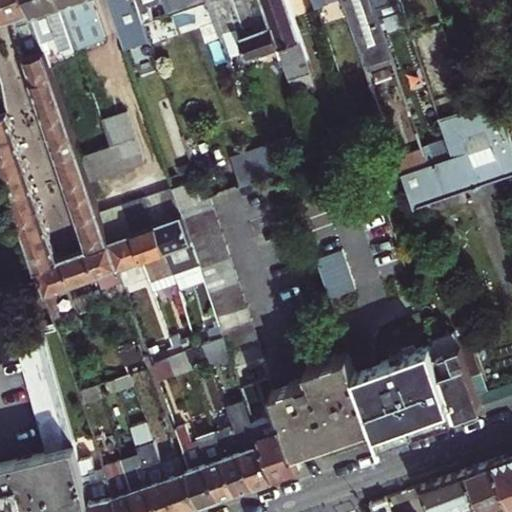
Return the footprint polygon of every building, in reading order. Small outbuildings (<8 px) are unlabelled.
[(0,0),(0,8),(5,22),(15,19),(8,0),(0,0)] [(30,0),(8,0),(15,19),(28,57),(47,51),(39,27),(30,0)] [(64,0),(30,0),(39,27),(56,21),(65,44),(77,39),(64,0)] [(64,0),(77,39),(82,51),(110,41),(95,0),(64,0)] [(146,24),(137,0),(109,0),(128,52),(152,43),(146,24)] [(137,0),(146,24),(152,23),(144,0),(137,0)] [(163,0),(169,17),(209,3),(207,0),(163,0)] [(264,0),(273,26),(251,35),(249,29),(242,31),(254,64),(259,62),(257,57),(282,49),(293,80),(314,72),(289,0),(264,0)] [(315,0),(319,9),(329,6),(327,0),(315,0)] [(345,0),(388,126),(413,117),(373,0),(345,0)] [(242,31),(249,29),(242,6),(234,9),(242,31)] [(448,25),(426,28),(430,61),(452,59),(448,25)] [(47,51),(28,57),(34,76),(30,77),(32,84),(35,83),(56,76),(47,51)] [(56,76),(35,83),(41,99),(36,100),(38,105),(43,104),(63,97),(56,76)] [(63,97),(43,104),(47,118),(43,120),(44,125),(49,123),(70,116),(63,97)] [(511,174),(511,142),(501,110),(499,101),(473,110),(496,180),(511,174)] [(496,180),(473,110),(442,120),(454,157),(429,166),(405,175),(416,208),(496,180)] [(130,111),(105,120),(113,145),(126,141),(138,137),(130,111)] [(17,129),(11,112),(0,115),(0,140),(19,134),(23,132),(22,127),(17,129)] [(70,116),(49,123),(55,140),(51,142),(53,147),(57,146),(77,139),(70,116)] [(25,152),(19,134),(0,140),(0,149),(5,163),(27,156),(31,154),(30,150),(25,152)] [(147,162),(139,136),(138,137),(126,141),(135,166),(147,162)] [(77,139),(57,146),(62,160),(57,162),(58,167),(64,165),(84,158),(83,155),(77,139)] [(289,168),(280,140),(233,156),(243,184),(289,168)] [(126,141),(113,145),(122,170),(135,166),(126,141)] [(113,145),(100,149),(109,175),(122,170),(113,145)] [(56,168),(58,167),(57,162),(62,160),(57,146),(53,147),(50,148),(56,168)] [(109,175),(100,149),(83,155),(84,158),(91,180),(92,181),(109,175)] [(37,175),(40,173),(33,154),(31,154),(27,156),(32,171),(35,170),(37,175)] [(32,171),(27,156),(5,163),(12,183),(33,176),(37,175),(35,170),(32,171)] [(84,158),(64,165),(69,181),(64,183),(66,188),(72,186),(91,180),(84,158)] [(37,175),(33,176),(39,193),(44,192),(46,191),(40,173),(37,175)] [(39,193),(33,176),(12,183),(19,205),(40,198),(45,196),(44,192),(39,193)] [(198,178),(161,190),(170,218),(184,213),(181,206),(205,197),(198,178)] [(91,180),(72,186),(77,203),(72,204),(73,209),(79,207),(98,201),(92,181),(91,180)] [(69,205),(72,204),(77,203),(72,186),(66,188),(64,189),(69,205)] [(170,218),(161,190),(149,195),(159,222),(170,218)] [(159,222),(149,195),(137,199),(147,227),(159,222)] [(205,197),(181,206),(184,213),(203,268),(226,335),(238,369),(262,361),(259,350),(263,349),(210,196),(205,197)] [(46,214),(40,198),(19,205),(26,226),(48,218),(52,217),(50,212),(46,214)] [(137,199),(132,201),(142,229),(147,227),(137,199)] [(80,230),(86,228),(105,221),(102,212),(98,201),(79,207),(84,222),(78,224),(80,230)] [(142,229),(132,201),(121,205),(132,233),(135,231),(142,229)] [(132,233),(121,205),(102,212),(105,221),(112,240),(132,233)] [(178,278),(203,268),(184,213),(170,218),(159,222),(178,278)] [(33,246),(55,239),(59,237),(57,233),(54,235),(48,218),(26,226),(33,246)] [(85,245),(87,250),(89,249),(112,240),(105,221),(86,228),(91,243),(85,245)] [(142,229),(135,231),(151,277),(156,291),(179,282),(178,278),(159,222),(147,227),(142,229)] [(86,228),(80,230),(76,231),(83,251),(87,250),(85,245),(91,243),(86,228)] [(151,277),(135,231),(132,233),(112,240),(124,276),(127,286),(151,277)] [(33,246),(40,267),(66,257),(65,254),(61,256),(55,239),(33,246)] [(98,276),(101,285),(124,276),(112,240),(89,249),(98,276)] [(83,251),(66,257),(75,285),(98,276),(89,249),(87,250),(83,251)] [(345,250),(320,258),(332,297),(359,289),(345,250)] [(40,267),(50,294),(75,285),(66,257),(40,267)] [(103,289),(80,297),(85,313),(108,304),(103,289)] [(59,304),(54,305),(58,318),(63,316),(59,304)] [(0,465),(0,511),(98,511),(87,463),(78,453),(47,334),(62,329),(60,323),(14,336),(46,454),(0,465)] [(433,346),(357,371),(375,424),(381,442),(457,416),(437,357),(433,346)] [(484,407),(463,347),(437,357),(457,416),(484,407)] [(282,414),(287,429),(295,451),(375,424),(357,371),(351,352),(309,367),(312,376),(273,389),(282,414)] [(173,357),(157,363),(162,377),(179,371),(173,357)] [(150,366),(135,372),(138,379),(153,373),(150,366)] [(240,437),(258,430),(256,423),(248,400),(229,407),(240,437)] [(261,438),(287,429),(282,414),(256,423),(258,430),(261,438)] [(302,470),(295,451),(287,429),(261,438),(276,480),(302,470)] [(276,480),(261,438),(258,430),(240,437),(257,487),(276,480)] [(257,487),(240,437),(223,443),(229,462),(240,494),(257,487)] [(212,468),(210,461),(208,457),(206,450),(198,453),(193,439),(184,442),(196,476),(194,476),(193,477),(203,508),(205,507),(224,500),(212,468)] [(183,511),(167,465),(164,466),(155,442),(142,447),(144,454),(164,511),(183,511)] [(142,447),(125,454),(127,461),(144,454),(142,447)] [(107,460),(113,479),(124,511),(145,511),(127,461),(125,454),(107,460)] [(164,511),(144,454),(127,461),(145,511),(164,511)] [(511,455),(498,461),(511,495),(511,455)] [(183,459),(167,465),(183,511),(192,511),(203,508),(193,477),(190,478),(183,459)] [(95,460),(87,463),(98,511),(124,511),(113,479),(98,484),(96,477),(100,475),(95,460)] [(511,511),(511,495),(498,461),(470,470),(487,511),(511,511)] [(240,494),(229,462),(212,468),(224,500),(240,494)] [(487,511),(470,470),(425,486),(436,511),(487,511)] [(377,509),(378,511),(396,511),(390,498),(375,503),(377,509)]
